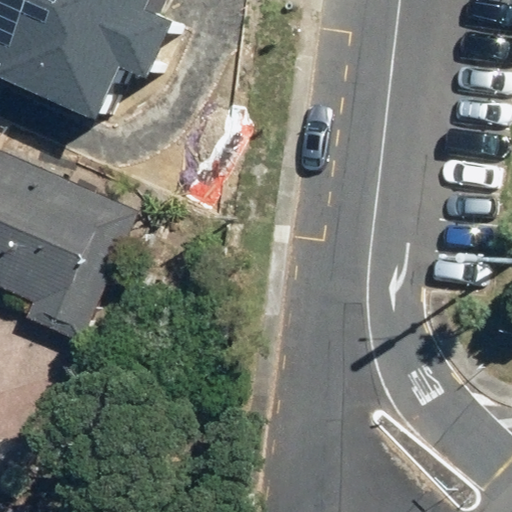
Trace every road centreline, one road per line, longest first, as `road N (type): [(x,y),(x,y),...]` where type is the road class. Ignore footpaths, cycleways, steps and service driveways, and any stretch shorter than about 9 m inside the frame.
road 1 (secondary): [(367,294),(400,0)]
road 2 (secondary): [(367,294),(403,342),(435,408),(511,480)]
road 3 (secondary): [(332,427),(367,294)]
road 4 (secondary): [(419,511),(332,427)]
